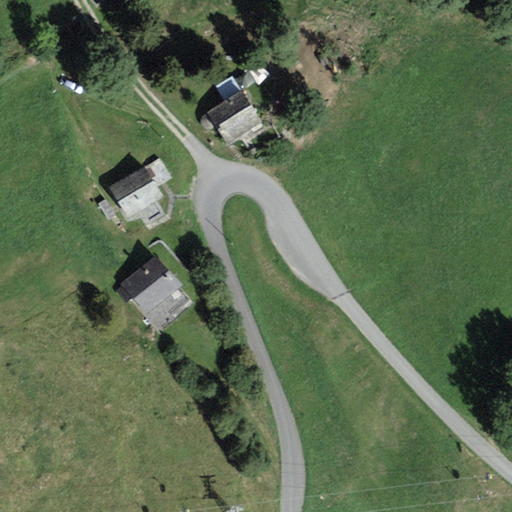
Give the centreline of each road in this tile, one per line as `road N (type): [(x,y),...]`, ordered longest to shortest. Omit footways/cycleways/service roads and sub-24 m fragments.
road 1 (unclassified): [(511,469),(447,410),(240,167),(215,175),(207,203),(246,304),(282,443),(279,511)]
road 2 (track): [(215,175),(144,94),(80,0)]
